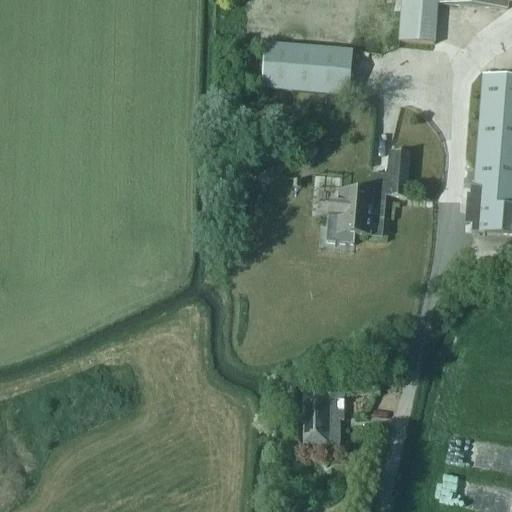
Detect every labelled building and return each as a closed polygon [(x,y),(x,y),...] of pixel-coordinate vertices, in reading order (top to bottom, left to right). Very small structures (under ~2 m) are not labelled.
[(505,12),(505,0),(401,0),(398,44),(433,46),(436,7),(505,12)] [(353,98),(356,54),(265,47),(262,90),(353,98)] [(471,236),(498,238),(498,237),(511,238),(511,79),(483,77),(474,189),(469,189),(469,197),(466,197),(464,227),(465,227),(466,225),(471,226),(471,236)] [(328,205),(324,245),(353,248),(354,239),(354,236),(367,237),(370,237),(373,210),(384,211),(385,198),(405,200),(409,155),(389,154),(387,177),(370,175),(368,196),(339,194),(338,206),(328,205)] [(381,242),(384,211),(373,210),(370,237),(367,237),(354,236),(354,239),(381,242)] [(352,397),(379,398),(379,386),(352,385),(352,397)] [(340,423),(343,423),(344,393),(316,392),(316,397),(303,397),(302,446),(339,447),(340,423)]
